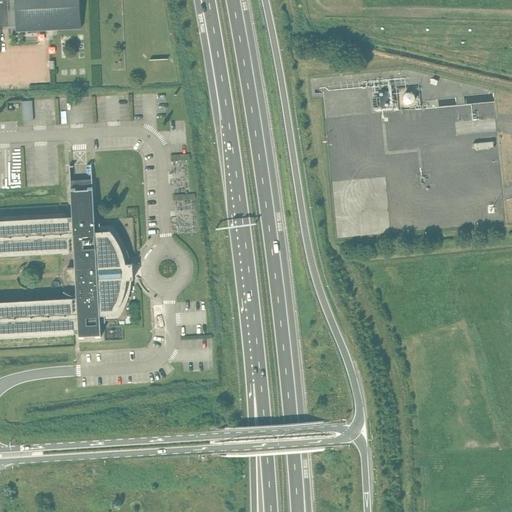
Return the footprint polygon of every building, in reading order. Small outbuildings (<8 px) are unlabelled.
[(71,26),(71,29),(81,28),(79,0),(0,0),(0,26),(16,26),(16,31),(26,31),(26,28),(71,26)] [(33,100),(23,101),(24,119),(34,119),(33,100)] [(496,117),(495,101),(459,105),(460,111),(464,111),(465,120),(496,117)] [(473,150),(494,149),(493,141),(473,143),(473,150)] [(75,280),(77,299),(0,303),(0,334),(78,330),(79,339),(84,339),(84,335),(96,335),(96,338),(101,338),(99,312),(104,312),(104,313),(105,313),(104,312),(113,312),(114,311),(116,313),(117,313),(114,311),(117,306),(119,301),(122,303),(122,302),(119,301),(121,296),(122,290),(126,291),(122,290),(124,285),(124,280),(127,279),(133,279),(133,277),(131,277),(130,265),(132,265),(132,263),(126,263),(123,263),(122,258),(120,253),(124,252),(123,251),(120,252),(118,247),(116,243),(119,241),(118,241),(116,242),(113,237),(110,233),(112,231),(109,233),(109,232),(100,233),(100,232),(99,232),(99,233),(95,233),(91,163),(90,163),(91,165),(87,165),(90,165),(91,179),(87,185),(87,189),(75,190),(75,186),(71,186),(70,166),(73,166),(70,166),(70,164),(69,164),(72,218),(0,221),(0,253),(74,249),(75,268),(66,268),(65,272),(66,276),(67,280),(75,280)]
